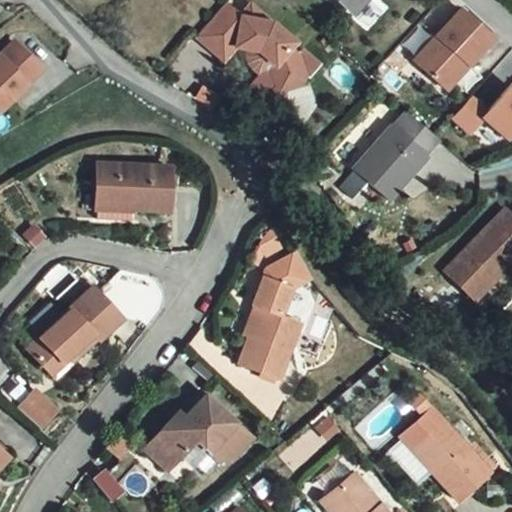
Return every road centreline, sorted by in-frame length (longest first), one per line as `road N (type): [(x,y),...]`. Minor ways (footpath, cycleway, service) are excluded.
road 1 (residential): [(202,277),(35,511)]
road 2 (residential): [(246,138),(112,59),(51,0)]
road 3 (residential): [(0,302),(38,262),(75,247),(202,277)]
